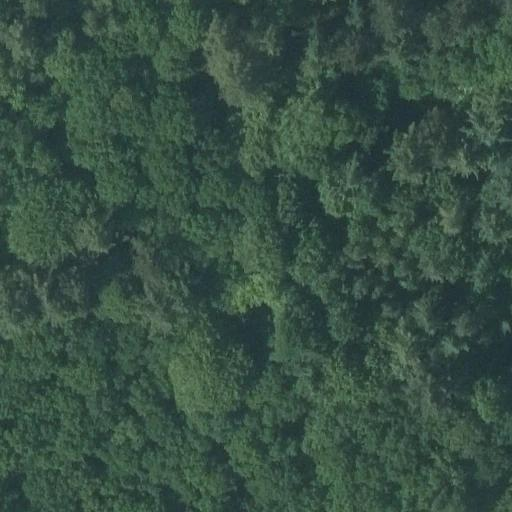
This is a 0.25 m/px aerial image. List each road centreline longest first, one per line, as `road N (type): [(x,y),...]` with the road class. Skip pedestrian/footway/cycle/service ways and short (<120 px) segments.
road 1 (track): [(223,73),(398,342),(471,511)]
road 2 (track): [(453,0),(223,73)]
road 3 (track): [(0,129),(174,0)]
